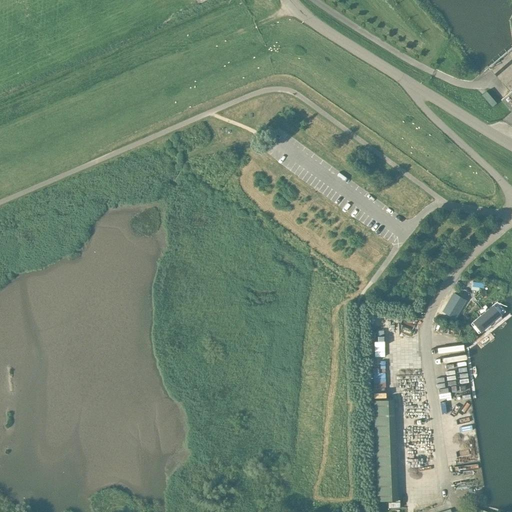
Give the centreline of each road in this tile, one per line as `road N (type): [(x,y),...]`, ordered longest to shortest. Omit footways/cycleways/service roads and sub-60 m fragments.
road 1 (track): [(0,131),(291,4)]
road 2 (unclassified): [(407,82),(428,114),(511,194)]
road 3 (unclassified): [(407,82),(288,0)]
road 4 (unclassified): [(511,145),(407,82)]
